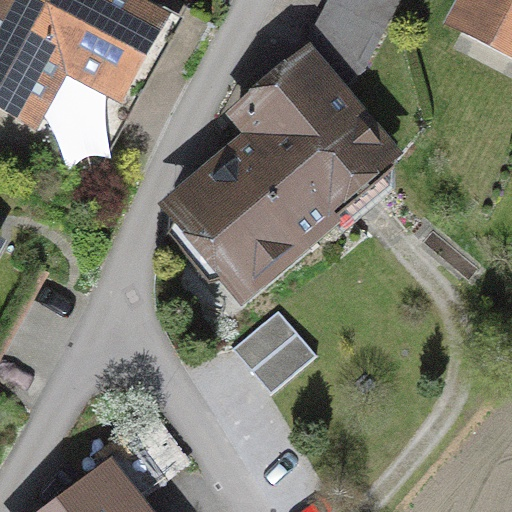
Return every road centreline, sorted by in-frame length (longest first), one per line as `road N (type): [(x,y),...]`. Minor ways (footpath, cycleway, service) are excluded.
road 1 (residential): [(114,313),(262,0)]
road 2 (residential): [(249,511),(114,313)]
road 3 (residential): [(114,313),(0,509)]
